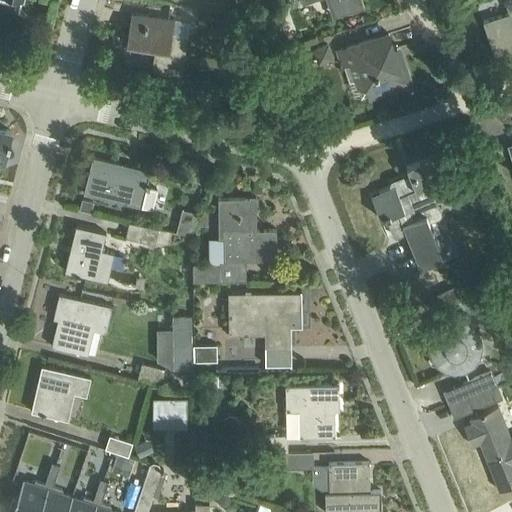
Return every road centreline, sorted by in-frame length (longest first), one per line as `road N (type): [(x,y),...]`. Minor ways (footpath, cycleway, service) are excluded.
road 1 (unclassified): [(448,511),(314,179),(301,164)]
road 2 (unclassified): [(301,164),(279,149),(61,99)]
road 3 (residential): [(0,328),(61,99)]
road 4 (residential): [(301,164),(325,145),(473,101)]
